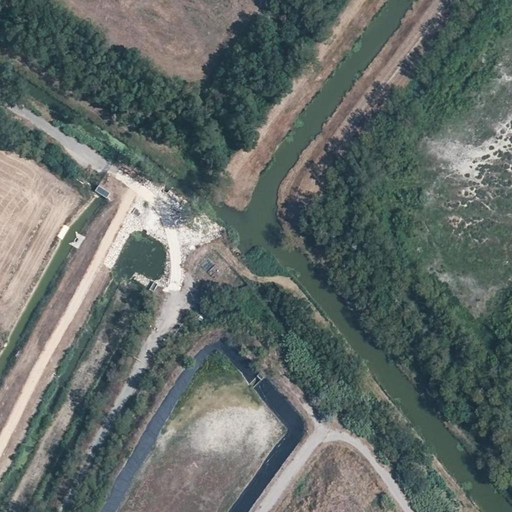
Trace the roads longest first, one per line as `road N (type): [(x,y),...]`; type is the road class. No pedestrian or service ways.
road 1 (unclassified): [(0,98),(152,200),(173,246),(167,308),(60,511)]
road 2 (track): [(170,234),(16,511)]
